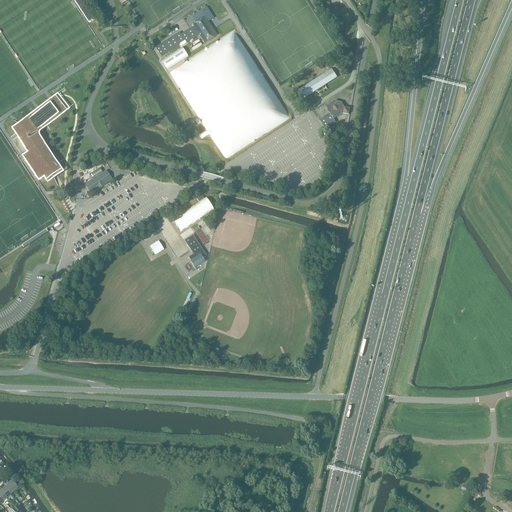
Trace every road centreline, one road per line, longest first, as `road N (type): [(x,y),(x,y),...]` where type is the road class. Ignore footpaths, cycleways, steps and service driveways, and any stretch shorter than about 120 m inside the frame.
road 1 (tertiary): [(492,399),(109,391)]
road 2 (motorway): [(414,179),(330,511)]
road 3 (motorway): [(343,511),(426,183)]
road 4 (unclassified): [(305,422),(2,387)]
road 5 (motorway): [(426,183),(511,4)]
road 6 (motorway): [(426,183),(472,0)]
road 7 (motorway): [(460,0),(414,179)]
road 8 (motorway): [(422,0),(407,163),(414,179)]
